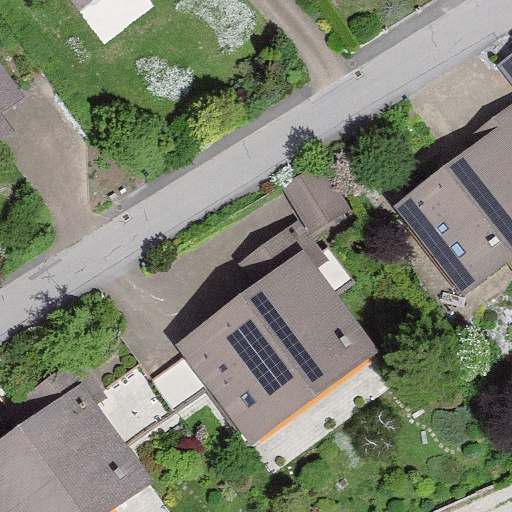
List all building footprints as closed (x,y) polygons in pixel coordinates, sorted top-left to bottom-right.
[(97,0),(63,0),(77,17),(97,0)] [(0,118),(18,105),(0,80),(0,145),(8,140),(0,128),(0,118)] [(511,110),(462,148),(468,157),(395,213),(463,303),(511,266),(511,110)] [(345,217),(318,178),(288,198),(315,237),(345,217)] [(373,361),(298,262),(174,355),(249,455),(373,361)] [(114,511),(148,489),(82,394),(0,450),(0,511),(114,511)]
